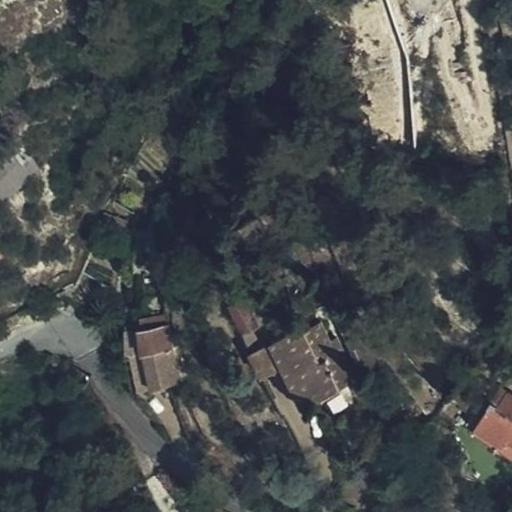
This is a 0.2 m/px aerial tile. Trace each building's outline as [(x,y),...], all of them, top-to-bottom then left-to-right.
[(0,168),(0,197),(43,173),(31,151),(0,168)] [(102,261),(85,256),(75,279),(94,285),(102,261)] [(292,349),(301,381),(338,369),(336,360),(347,356),(340,333),(328,337),(324,325),(319,306),(304,311),(301,302),(270,312),(282,352),(292,349)] [(151,367),(161,362),(146,328),(159,321),(151,303),(135,310),(136,311),(121,319),(126,336),(130,335),(142,361),(146,359),(151,367)] [(146,328),(161,362),(181,352),(166,317),(159,321),(146,328)] [(336,321),(324,325),(328,337),(340,333),(336,321)] [(292,384),(301,381),(292,349),(282,352),(292,384)] [(336,360),(338,369),(350,365),(347,356),(336,360)] [(477,388),(480,389),(487,395),(496,379),(487,372),(477,388)] [(487,395),(480,389),(461,421),(511,452),(511,379),(508,387),(496,379),(487,395)]
